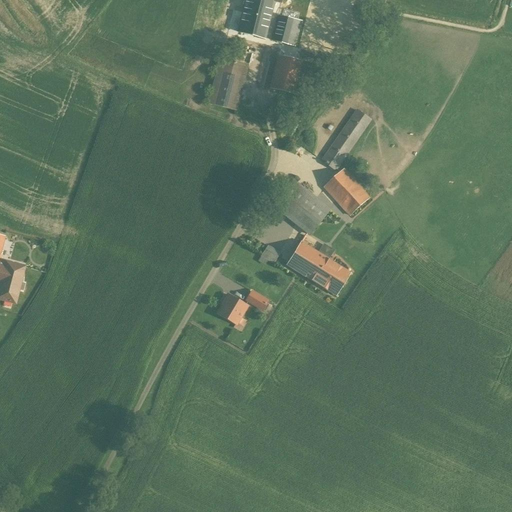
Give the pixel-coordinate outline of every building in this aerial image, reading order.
[(273,1),(270,0),(246,0),(239,32),(263,38),(271,7),(273,1)] [(281,0),(270,0),(273,1),(271,7),(279,9),(281,0)] [(300,22),(278,17),(272,40),(294,45),(300,22)] [(301,62),(278,56),(270,89),(293,95),(301,62)] [(247,65),(220,59),(208,104),(236,111),(247,65)] [(301,62),(293,95),(304,97),(312,65),(301,62)] [(356,111),(321,162),(334,171),(347,152),(369,120),(356,111)] [(368,197),(343,169),(323,187),(348,215),(349,216),(350,215),(368,199),(369,198),(368,197)] [(329,210),(293,181),(273,207),(308,235),(329,210)] [(316,253),(300,243),(286,265),(335,296),(349,274),(327,260),(316,253)] [(327,248),(322,245),(316,253),(327,260),(332,251),(327,248)] [(279,253),(267,246),(261,257),(272,264),(279,253)] [(23,267),(7,263),(0,287),(0,299),(14,303),(23,267)] [(267,302),(251,292),(246,301),(262,310),(267,302)] [(246,306),(228,296),(217,314),(235,324),(246,306)]
